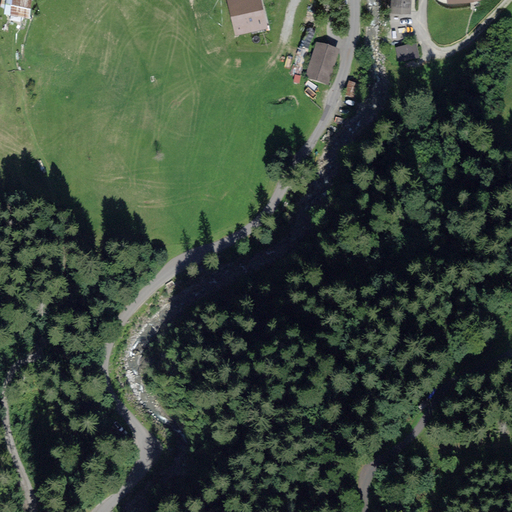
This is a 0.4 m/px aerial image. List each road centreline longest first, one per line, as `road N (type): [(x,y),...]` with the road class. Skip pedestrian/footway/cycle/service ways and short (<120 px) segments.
road 1 (unclassified): [(109,511),(142,465),(145,445),(106,375),(115,327),(172,267),(254,221),(331,106),(351,47),(353,0)]
road 2 (track): [(131,424),(123,428),(38,356),(18,365),(2,405),(28,511)]
